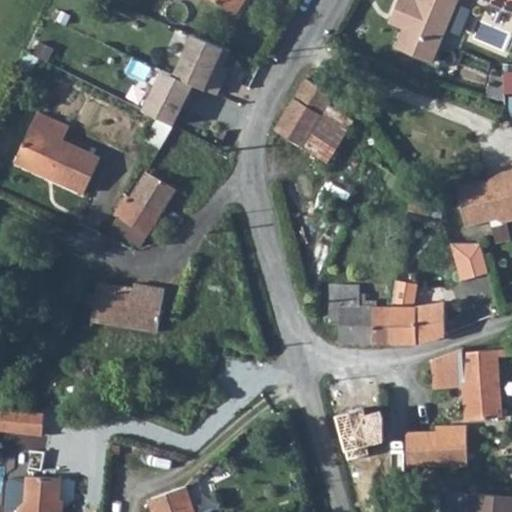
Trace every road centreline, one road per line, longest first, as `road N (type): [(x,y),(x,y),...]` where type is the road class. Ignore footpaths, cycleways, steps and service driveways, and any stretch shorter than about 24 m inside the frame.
road 1 (unclassified): [(74,243),(132,263),(165,257),(249,170)]
road 2 (residential): [(304,359),(390,355),(511,319)]
road 3 (unclassified): [(304,359),(249,170)]
road 4 (unclassified): [(249,170),(272,93),(328,0)]
road 5 (unclassified): [(346,511),(304,359)]
